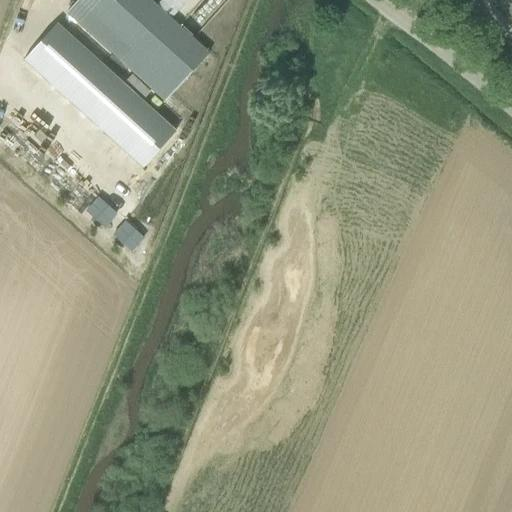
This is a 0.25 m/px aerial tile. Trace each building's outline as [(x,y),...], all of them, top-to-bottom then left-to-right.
[(149,0),(78,0),(67,13),(120,61),(164,103),(208,53),(164,13),(149,0)] [(158,0),(156,3),(171,17),(186,0),(158,0)] [(58,24),(24,61),(98,129),(143,168),(175,132),(131,91),(58,24)] [(117,214),(98,197),(85,211),(104,228),(117,214)] [(143,239),(125,222),(112,236),(130,253),(143,239)]
